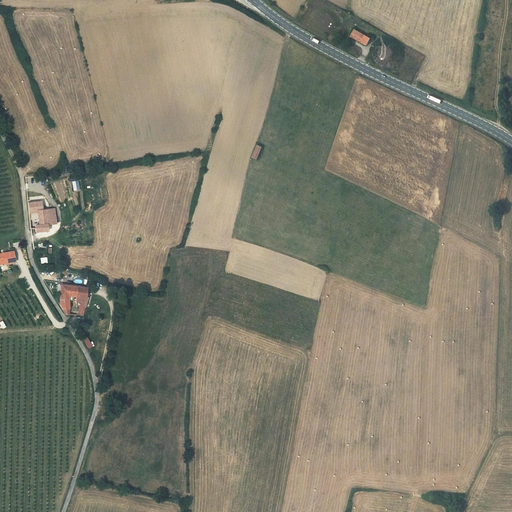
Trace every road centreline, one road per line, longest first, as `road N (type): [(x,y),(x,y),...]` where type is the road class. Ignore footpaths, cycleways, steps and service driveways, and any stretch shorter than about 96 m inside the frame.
road 1 (unclassified): [(23,186),(32,262),(95,382),(63,511)]
road 2 (tertiary): [(252,0),(321,45),(511,142)]
